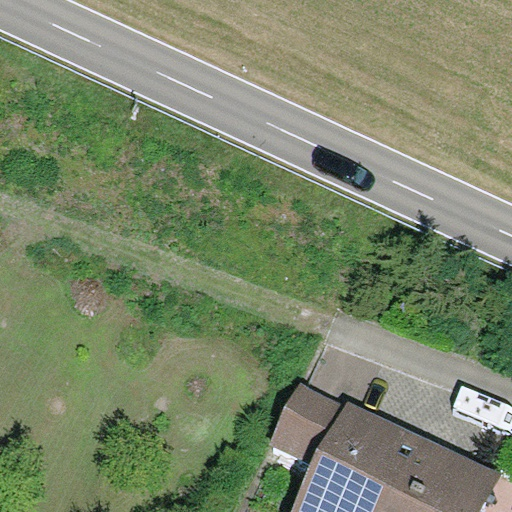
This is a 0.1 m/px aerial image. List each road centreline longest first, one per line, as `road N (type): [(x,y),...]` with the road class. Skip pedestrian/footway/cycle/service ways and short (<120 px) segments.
road 1 (secondary): [(511,234),(2,0)]
road 2 (residential): [(361,335),(511,395)]
